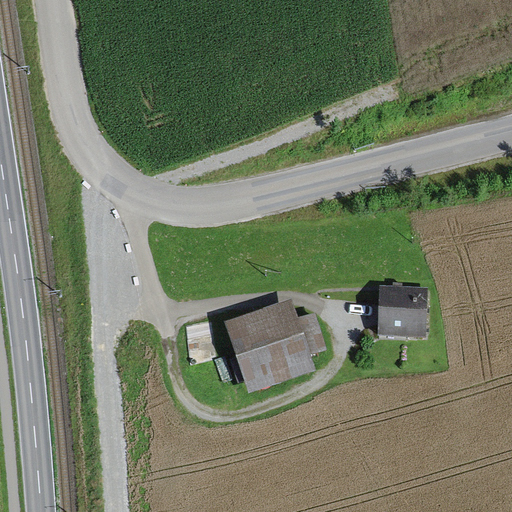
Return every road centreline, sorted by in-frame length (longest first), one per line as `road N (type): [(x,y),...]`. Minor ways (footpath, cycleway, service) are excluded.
road 1 (unclassified): [(47,0),(64,116),(89,161),(138,196),(201,209),(511,132)]
road 2 (primary): [(40,511),(0,156)]
road 3 (track): [(159,306),(105,317),(120,511)]
